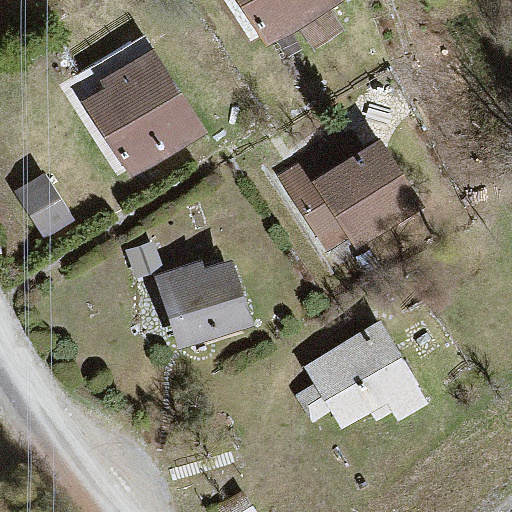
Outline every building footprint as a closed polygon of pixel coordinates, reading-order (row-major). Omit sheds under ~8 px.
[(223,0),(252,43),(318,0),(223,0)] [(135,49),(65,91),(114,172),(183,130),(135,49)] [(358,139),(297,178),(346,253),(406,213),(358,139)] [(214,259),(148,279),(169,348),(235,329),(214,259)] [(367,322),(293,371),(336,435),(375,410),(389,430),(424,407),(367,322)] [(248,511),(232,488),(200,509),(201,511),(248,511)]
